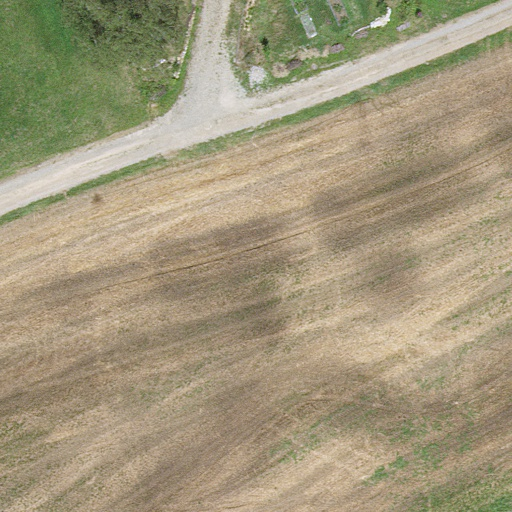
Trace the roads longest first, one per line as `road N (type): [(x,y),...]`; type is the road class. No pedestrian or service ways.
road 1 (track): [(0,200),(511,13)]
road 2 (track): [(201,124),(200,52),(211,0)]
